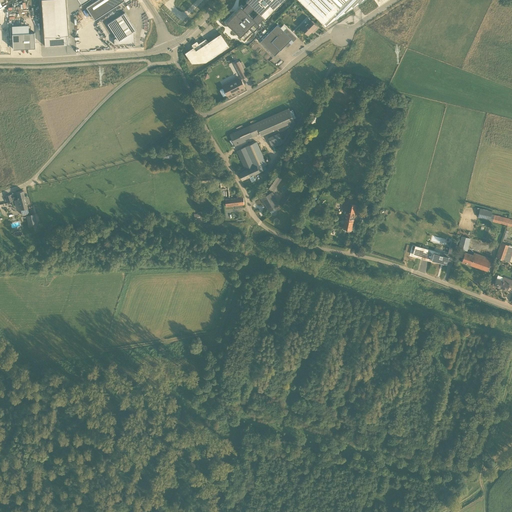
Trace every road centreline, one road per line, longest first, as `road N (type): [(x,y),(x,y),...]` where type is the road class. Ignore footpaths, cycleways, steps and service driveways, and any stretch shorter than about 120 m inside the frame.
road 1 (unclassified): [(511,309),(275,233),(253,215),(200,117)]
road 2 (track): [(480,484),(238,416)]
road 3 (track): [(238,416),(195,404),(253,215)]
road 4 (unclassified): [(200,117),(395,0)]
road 5 (unclassified): [(0,195),(33,179),(123,83),(176,60)]
road 6 (unclassified): [(0,60),(168,46)]
